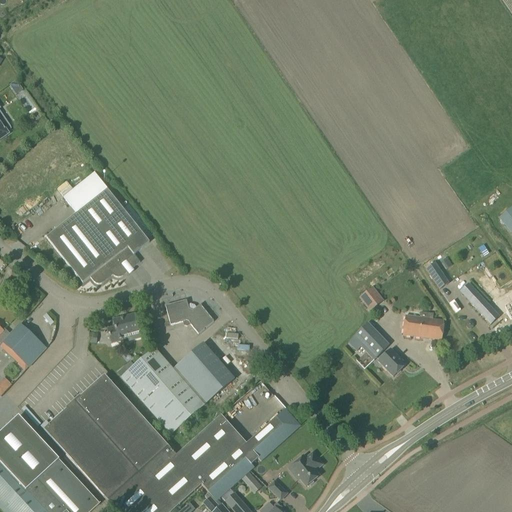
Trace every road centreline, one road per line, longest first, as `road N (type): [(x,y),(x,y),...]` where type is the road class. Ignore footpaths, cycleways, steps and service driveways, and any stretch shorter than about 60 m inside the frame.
road 1 (residential): [(361,471),(204,285),(179,281),(81,302),(0,246)]
road 2 (secondary): [(400,446),(511,378)]
